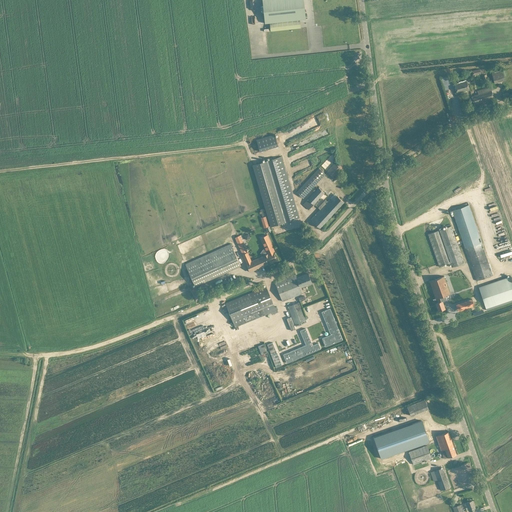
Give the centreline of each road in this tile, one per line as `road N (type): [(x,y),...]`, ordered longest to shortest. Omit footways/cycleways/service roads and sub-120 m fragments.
road 1 (unclassified): [(494,511),(380,172)]
road 2 (unclassified): [(380,172),(357,0)]
road 3 (unclassified): [(252,279),(302,250),(380,172)]
road 4 (unclassified): [(380,172),(462,112),(511,98)]
